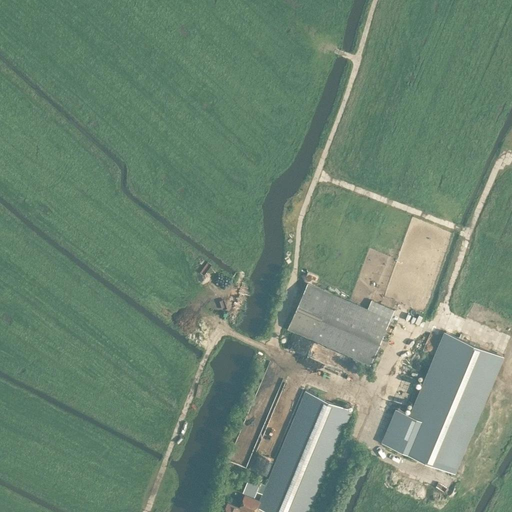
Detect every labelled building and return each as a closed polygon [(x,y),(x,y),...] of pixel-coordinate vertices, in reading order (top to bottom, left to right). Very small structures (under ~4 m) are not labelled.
[(306,281),(285,330),(368,365),(389,317),(306,281)] [(477,341),(475,344),(446,332),(411,415),(397,409),(383,443),(453,472),(502,356),(478,346),(480,342),(477,341)] [(286,425),(298,392),(283,387),(272,420),(286,425)] [(305,391),(260,501),(257,508),(267,511),(309,511),(352,410),(305,391)] [(246,511),(247,511),(255,511),(257,508),(260,501),(245,495),(239,508),(227,503),(223,511),(246,511)]
